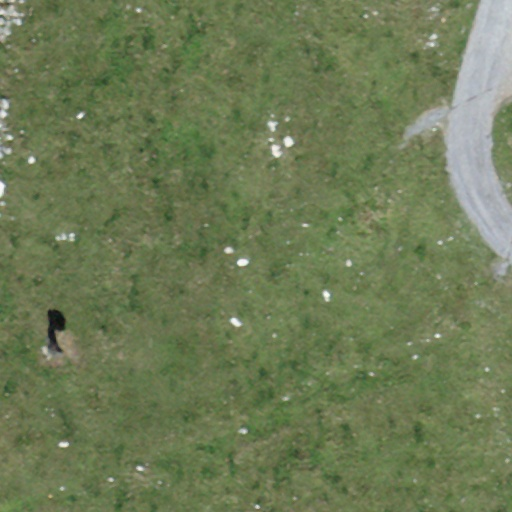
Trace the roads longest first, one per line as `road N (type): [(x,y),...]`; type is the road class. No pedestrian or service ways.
road 1 (track): [(459,119),(461,170),(485,226),(511,253)]
road 2 (track): [(492,0),(459,119)]
